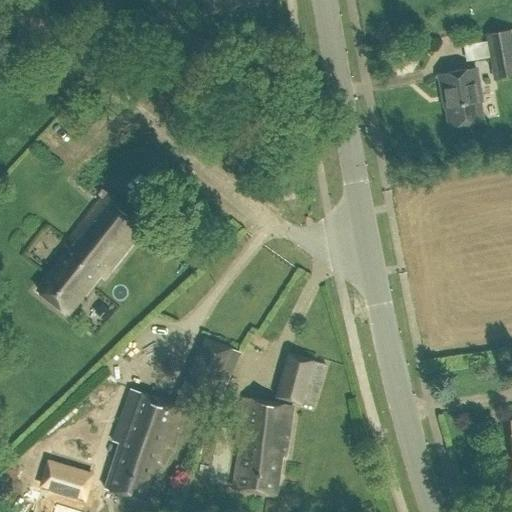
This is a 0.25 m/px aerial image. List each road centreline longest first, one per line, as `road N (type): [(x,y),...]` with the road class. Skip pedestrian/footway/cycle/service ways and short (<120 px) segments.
road 1 (unclassified): [(371,272),(336,270),(4,0)]
road 2 (tertiary): [(371,272),(325,0)]
road 3 (tertiary): [(436,511),(371,272)]
